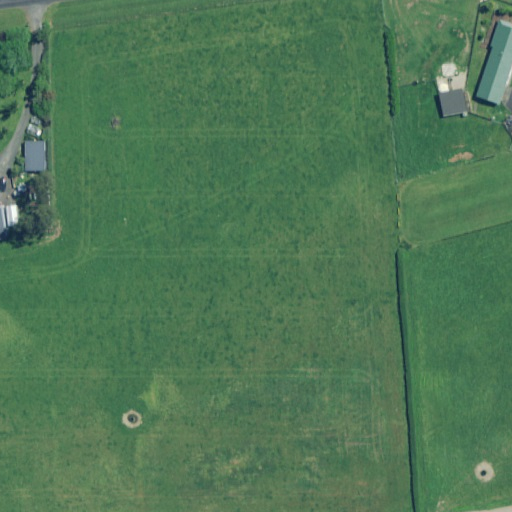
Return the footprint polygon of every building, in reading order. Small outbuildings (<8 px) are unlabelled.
[(494,46),(478,97),(502,104),(511,71),(511,22),(501,19),(493,46),(494,46)] [(464,89),(441,93),(445,116),(468,112),(464,89)] [(401,117),(391,118),(391,133),(402,133),(401,117)] [(46,141),(27,141),(26,171),(45,171),(46,141)] [(17,205),(7,207),(10,226),(20,225),(17,205)] [(4,208),(0,208),(0,239),(8,238),(4,208)]
